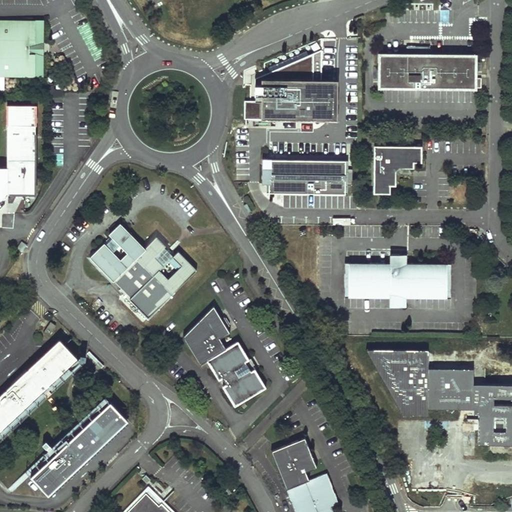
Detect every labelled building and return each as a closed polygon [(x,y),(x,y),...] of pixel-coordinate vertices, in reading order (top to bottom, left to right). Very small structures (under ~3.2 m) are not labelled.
[(43,19),(0,18),(0,74),(43,75),(43,19)] [(243,117),(337,119),(337,78),(320,78),(321,48),(273,69),(269,69),(270,71),(262,74),(261,83),(254,83),(254,92),(261,92),(261,99),(244,99),(243,117)] [(381,55),(380,87),(482,88),(482,79),(476,78),(476,56),(429,56),(429,48),(408,48),(408,55),(381,55)] [(0,167),(0,200),(7,193),(35,193),(36,104),(8,104),(7,167),(0,167)] [(422,144),(374,143),(374,191),(390,191),(390,183),(396,183),(396,168),(399,166),(414,166),(414,159),(422,159),(422,144)] [(269,170),(262,170),(262,182),(269,183),(269,190),(345,191),(345,183),(352,183),(352,171),(345,170),(345,160),(335,159),(335,161),(269,160),(269,170)] [(141,244),(120,223),(86,257),(148,319),(197,269),(156,229),(141,244)] [(390,264),(344,264),(343,298),(390,299),(390,307),(404,307),(404,299),(450,299),(450,264),(404,264),(404,255),(390,255),(390,264)] [(222,319),(213,304),(183,336),(200,364),(207,359),(236,405),(267,386),(238,339),(227,346),(221,336),(229,331),(226,325),(229,323),(225,316),(222,319)] [(49,321),(42,332),(48,336),(55,324),(49,321)] [(77,357),(59,338),(0,394),(0,440),(82,362),(86,359),(86,353),(81,353),(77,357)] [(428,351),(365,351),(402,417),(427,417),(427,410),(473,410),(473,414),(466,414),(466,421),(478,421),(478,425),(474,425),(474,431),(478,431),(478,445),(511,445),(511,384),(473,385),(473,368),(427,368),(428,351)] [(128,420),(110,401),(30,477),(48,496),(128,420)] [(317,466),(305,436),(271,450),(296,511),(333,511),(331,507),(340,504),(327,472),(310,479),(307,470),(317,466)] [(226,496),(231,492),(226,485),(221,488),(226,496)] [(170,511),(158,500),(148,490),(125,511),(170,511)]
